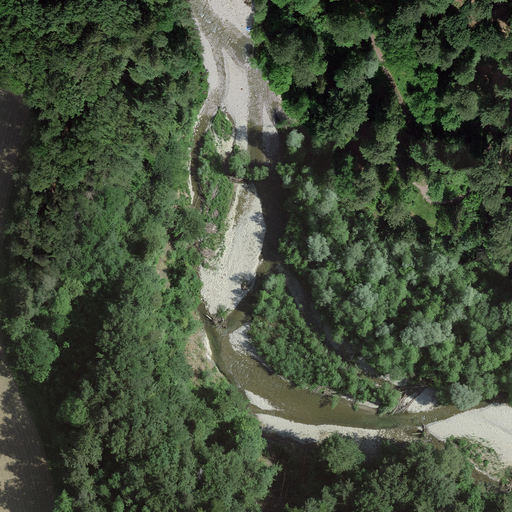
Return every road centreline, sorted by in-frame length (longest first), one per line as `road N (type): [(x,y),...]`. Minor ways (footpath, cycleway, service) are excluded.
road 1 (track): [(0,78),(30,88),(37,101),(12,201),(6,324),(67,511)]
road 2 (track): [(358,0),(426,156),(421,190)]
